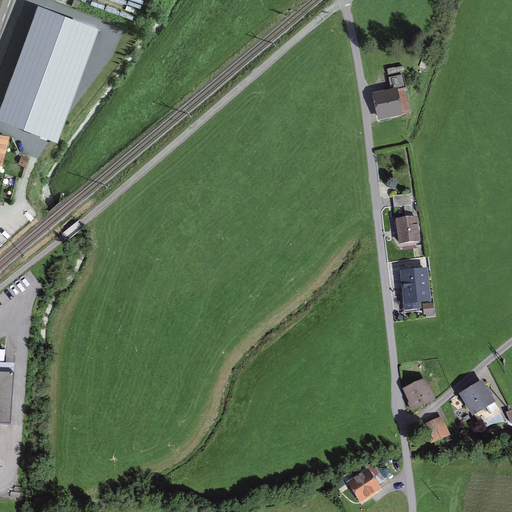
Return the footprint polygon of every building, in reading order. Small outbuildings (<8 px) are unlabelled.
[(38,6),(0,107),(0,120),(57,141),(99,28),(38,6)] [(409,112),(402,78),(390,81),(393,91),(375,95),(380,119),(409,112)] [(9,136),(0,134),(0,166),(1,166),(9,136)] [(393,196),(394,207),(404,206),(405,215),(413,214),(410,194),(393,196)] [(417,217),(397,219),(400,243),(419,241),(417,217)] [(419,301),(429,300),(426,270),(402,272),(406,310),(420,308),(419,301)] [(0,365),(0,376),(13,378),(14,367),(0,365)] [(0,428),(10,428),(13,378),(0,376),(0,428)] [(424,380),(404,389),(412,408),(433,399),(424,380)] [(499,412),(482,383),(463,394),(480,423),(499,412)] [(450,433),(442,416),(422,425),(430,442),(450,433)] [(361,499),(379,487),(373,479),(379,475),(372,465),(348,480),(361,499)]
